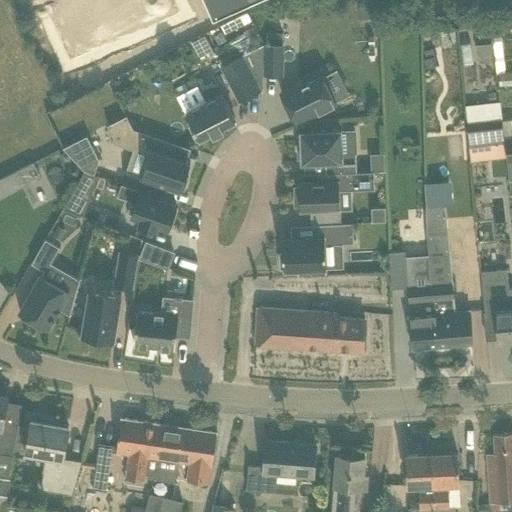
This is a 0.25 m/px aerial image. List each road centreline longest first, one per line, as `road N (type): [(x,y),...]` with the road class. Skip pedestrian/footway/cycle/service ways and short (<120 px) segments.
road 1 (tertiary): [(511,393),(353,402),(199,392)]
road 2 (residential): [(212,275),(203,241),(207,199),(236,148),(249,145),(267,179),(264,210),(228,269)]
road 3 (tertiary): [(199,392),(0,354)]
